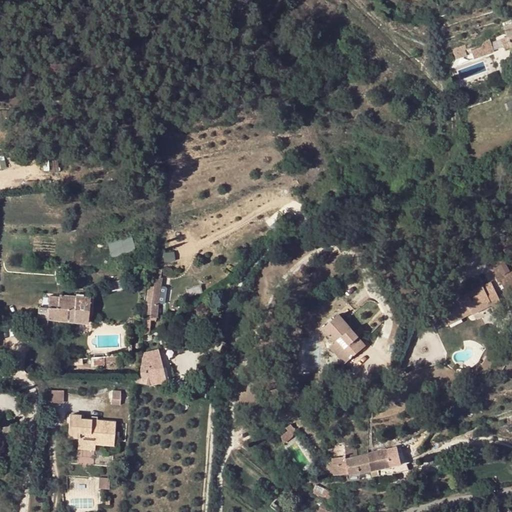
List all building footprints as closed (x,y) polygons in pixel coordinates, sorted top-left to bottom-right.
[(505,48),(511,45),(511,24),(504,27),(507,36),(501,38),(505,48)] [(495,51),(490,39),(483,42),(484,45),(470,51),(474,60),(495,51)] [(109,242),(111,256),(136,252),(134,238),(109,242)] [(161,269),(149,271),(150,275),(150,280),(146,306),(146,317),(144,334),(149,333),(150,320),(156,320),(158,305),(161,271),(165,271),(165,269),(161,269)] [(464,295),(463,293),(457,296),(458,298),(439,308),(444,316),(449,313),(452,320),(470,310),(472,314),(492,304),(495,312),(503,307),(490,281),(467,294),(464,295)] [(48,314),(42,314),(41,324),(48,325),(48,319),(87,322),(88,306),(82,306),(82,300),(74,300),(75,296),(59,295),(50,294),(49,307),(48,314)] [(449,326),(472,314),(470,310),(452,320),(449,313),(444,316),(449,326)] [(365,345),(339,315),(323,328),(335,343),(333,344),(347,361),(365,345)] [(218,337),(214,331),(203,339),(208,345),(218,337)] [(344,364),(347,361),(333,344),(330,347),(344,364)] [(159,357),(141,361),(139,371),(142,383),(149,384),(165,380),(159,357)] [(367,385),(355,386),(356,399),(368,398),(367,385)] [(64,390),(50,389),(49,401),(63,402),(64,390)] [(79,437),(79,442),(95,444),(114,445),(116,423),(81,419),(81,416),(70,415),(68,436),(79,437)] [(283,435),(287,440),(297,433),(294,428),(283,435)] [(94,454),(95,444),(79,442),(78,453),(94,454)] [(329,445),(330,464),(333,464),(332,457),(347,456),(346,444),(329,445)] [(399,447),(368,454),(372,469),(377,468),(378,475),(407,468),(399,447)] [(360,472),(370,470),(372,469),(368,454),(347,459),(347,456),(332,457),(333,464),(330,464),(331,473),(333,473),(334,474),(360,472)] [(333,511),(335,508),(322,502),(318,511),(320,511),(333,511)]
